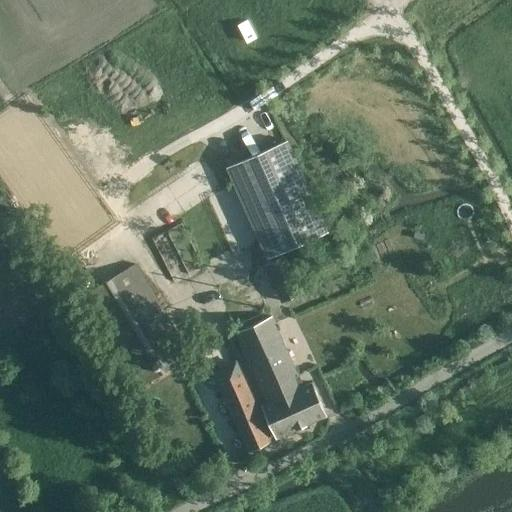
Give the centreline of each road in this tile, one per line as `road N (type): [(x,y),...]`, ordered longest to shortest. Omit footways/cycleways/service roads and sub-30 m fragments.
road 1 (unclassified): [(511,337),(183,511)]
road 2 (track): [(378,0),(511,220)]
road 3 (unknown): [(266,96),(386,14)]
